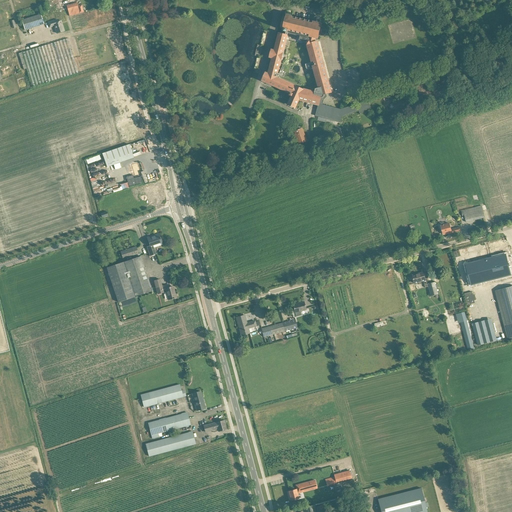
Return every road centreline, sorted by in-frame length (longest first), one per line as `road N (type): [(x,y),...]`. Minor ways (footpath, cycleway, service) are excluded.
road 1 (unclassified): [(209,309),(511,225)]
road 2 (secondary): [(263,511),(209,309)]
road 3 (unclassified): [(0,265),(170,208)]
road 4 (secondary): [(170,164),(126,0)]
